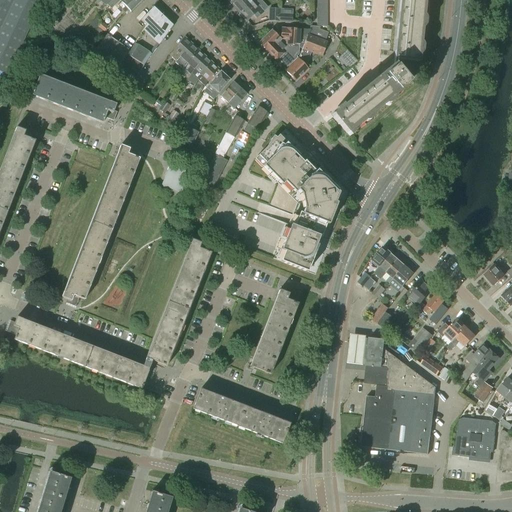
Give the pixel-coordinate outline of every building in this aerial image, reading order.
[(0,0),(0,71),(7,75),(42,0),(0,0)] [(106,6),(106,5),(111,9),(119,1),(118,0),(99,0),(105,5),(106,6)] [(123,0),(121,2),(118,5),(122,10),(126,7),(132,0),(123,0)] [(126,7),(122,10),(125,13),(128,10),(131,12),(142,0),(132,0),(126,7)] [(237,0),(232,5),(239,13),(253,1),(252,0),(237,0)] [(253,1),(239,13),(246,21),(253,15),(256,18),(263,11),(254,0),(253,1)] [(326,0),(316,0),(316,27),(327,26),(326,0)] [(402,0),(396,59),(387,67),(390,70),(389,71),(391,73),(387,76),(385,74),(333,117),(346,133),(409,82),(408,81),(414,76),(416,62),(417,62),(423,0),(402,0)] [(172,25),(153,7),(141,20),(146,25),(127,55),(143,67),(143,66),(172,25)] [(268,8),(268,21),(292,22),(292,10),(280,9),(268,8)] [(104,32),(108,27),(101,21),(97,27),(104,32)] [(272,31),(259,44),(265,50),(266,50),(276,60),(278,62),(280,60),(286,66),(298,55),(298,48),(302,49),(308,35),(310,30),(310,26),(303,26),(303,30),(281,28),(281,33),(278,33),(276,35),(272,31)] [(312,26),(308,35),(327,42),(330,34),(312,26)] [(107,34),(86,62),(111,80),(129,50),(107,34)] [(308,35),(302,49),(322,57),(327,42),(308,35)] [(173,50),(169,55),(176,61),(176,62),(180,58),(180,57),(192,43),(184,37),(184,38),(176,47),(173,50)] [(176,62),(175,63),(183,70),(184,69),(187,64),(198,50),(192,43),(180,57),(180,58),(176,62)] [(187,64),(184,69),(190,75),(191,73),(193,70),(205,56),(198,50),(187,64)] [(143,67),(127,55),(115,75),(111,80),(121,87),(122,87),(121,86),(129,74),(135,78),(143,67)] [(193,70),(191,73),(198,80),(200,76),(212,62),(205,56),(193,70)] [(285,71),(295,81),(301,75),(302,76),(308,69),(307,69),(309,66),(306,63),(304,65),(298,59),(285,71)] [(200,76),(198,80),(204,86),(206,82),(207,82),(219,69),(212,62),(200,76)] [(209,84),(205,88),(211,93),(208,96),(213,100),(218,94),(230,80),(225,76),(226,76),(222,72),(221,72),(220,72),(209,84)] [(114,107),(38,77),(33,90),(32,93),(31,96),(102,123),(104,117),(113,121),(117,112),(113,111),(116,104),(115,104),(114,107)] [(232,107),(234,109),(247,95),(233,82),(220,97),(232,107)] [(164,101),(158,109),(164,113),(170,105),(164,101)] [(250,115),(251,117),(243,130),(252,136),(267,114),(258,107),(255,112),(252,112),(250,115)] [(204,121),(205,122),(212,124),(217,112),(211,109),(204,121)] [(174,122),(176,119),(179,114),(176,112),(173,110),(168,119),(174,122)] [(225,133),(234,138),(244,121),(235,116),(225,133)] [(180,130),(184,125),(177,120),(176,122),(173,125),(176,127),(180,130)] [(0,230),(35,141),(23,136),(25,131),(16,128),(18,129),(0,175),(0,230)] [(189,128),(182,142),(191,147),(199,132),(189,128)] [(315,172),(279,135),(276,137),(273,136),(266,147),(258,155),(266,163),(263,166),(282,185),(285,182),(295,193),(297,191),(300,195),(303,209),(302,213),(299,212),(293,229),(289,228),(280,250),(284,252),(280,262),(307,272),(311,261),(315,252),(313,252),(318,237),(320,238),(326,224),(327,225),(336,203),(334,203),(338,193),(332,187),(316,170),(315,172)] [(84,300),(139,159),(127,154),(129,149),(120,146),(122,147),(64,298),(61,297),(67,300),(66,303),(75,307),(79,298),(84,300)] [(207,168),(195,190),(211,192),(228,161),(214,154),(207,168)] [(174,167),(169,165),(166,173),(167,173),(161,186),(182,195),(188,179),(190,174),(174,167)] [(14,323),(10,321),(6,332),(15,335),(14,340),(141,389),(142,387),(143,385),(143,384),(146,376),(150,378),(150,376),(153,369),(149,367),(152,360),(166,366),(210,253),(198,248),(200,243),(192,240),(191,240),(194,241),(148,358),(146,357),(142,367),(143,367),(142,368),(21,322),(22,319),(17,317),(14,323)] [(383,247),(372,260),(373,260),(371,262),(378,268),(380,266),(391,254),(383,247)] [(387,272),(398,260),(391,254),(380,266),(378,268),(374,274),(381,280),(387,272)] [(398,260),(387,272),(391,276),(387,280),(390,282),(394,278),(404,266),(398,260)] [(493,286),(504,276),(506,274),(498,265),(496,267),(496,266),(484,276),(493,286)] [(404,266),(394,278),(402,286),(413,274),(404,266)] [(363,286),(370,278),(371,277),(365,273),(358,282),(363,287),(363,286)] [(406,296),(418,306),(432,290),(420,280),(406,296)] [(385,289),(379,285),(372,294),(377,298),(385,289)] [(511,285),(501,295),(511,306),(511,304),(511,285)] [(279,290),(281,291),(276,303),(255,357),(252,367),(252,368),(264,372),(264,373),(267,374),(267,373),(270,374),(298,304),(293,302),(297,292),(286,288),(284,292),(279,290)] [(436,294),(423,310),(429,315),(433,311),(434,312),(430,317),(436,322),(448,309),(441,304),(444,301),(436,294)] [(371,320),(377,323),(385,313),(379,309),(371,320)] [(385,312),(385,313),(377,323),(384,329),(393,317),(385,312)] [(449,327),(443,333),(452,342),(456,338),(466,328),(457,319),(449,327)] [(423,328),(408,346),(418,354),(432,336),(423,328)] [(452,342),(447,348),(450,351),(455,346),(459,342),(465,347),(475,336),(474,335),(474,334),(471,331),(470,331),(466,328),(456,338),(452,342)] [(361,447),(388,450),(428,454),(430,438),(436,388),(393,355),(396,351),(388,346),(387,347),(384,347),(384,342),(385,340),(369,338),(369,339),(366,366),(370,366),(368,384),(377,385),(375,397),(366,396),(361,447)] [(491,351),(484,345),(483,344),(474,355),(472,354),(466,360),(471,365),(458,379),(465,384),(473,373),(479,364),(481,361),(482,361),(491,351)] [(474,397),(482,403),(492,388),(484,382),(492,374),(488,370),(499,358),(491,351),(482,361),(481,361),(479,364),(473,373),(479,378),(475,383),(481,387),(474,397)] [(442,368),(426,356),(420,364),(437,375),(442,368)] [(450,372),(447,369),(444,368),(438,377),(444,381),(450,372)] [(511,381),(508,378),(496,391),(504,398),(511,388),(511,381)] [(192,409),(282,444),(290,423),(200,389),(193,408),(192,409)] [(489,405),(486,411),(493,416),(497,410),(489,405)] [(497,410),(493,416),(499,420),(505,411),(499,407),(497,410)] [(470,459),(489,462),(490,452),(493,452),(494,437),(495,425),(496,425),(496,424),(495,424),(492,421),(463,418),(459,420),(458,420),(459,420),(458,432),(457,432),(455,447),(453,447),(452,455),(470,457),(470,459)] [(502,420),(500,424),(507,430),(508,428),(509,428),(511,425),(502,420)] [(511,436),(504,431),(501,431),(499,450),(503,450),(500,470),(511,471),(511,436)] [(38,511),(59,511),(70,478),(51,472),(38,511)] [(151,492),(146,508),(144,511),(166,511),(171,498),(151,492)] [(184,502),(182,508),(189,510),(191,504),(184,502)]
